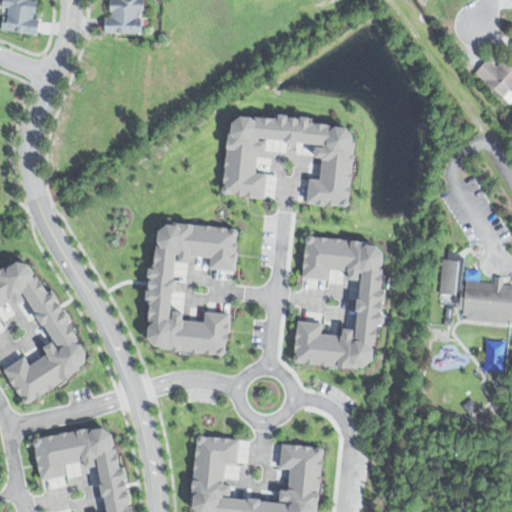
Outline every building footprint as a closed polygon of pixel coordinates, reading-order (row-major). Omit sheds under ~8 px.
[(6,0),(2,29),(41,34),(43,19),(37,18),(38,0),(6,0)] [(107,32),(145,33),(145,0),(112,0),(112,16),(107,16),(107,32)] [(511,76),(498,62),(492,68),(484,60),(471,73),(505,107),(511,100),(511,76)] [(346,206),(353,123),(227,112),(220,193),(260,196),(262,172),(253,171),(254,157),(262,158),(264,138),(317,143),(314,178),(304,177),(302,202),(346,206)] [(235,226),(156,219),(146,346),(223,352),(226,311),(202,309),(201,318),(183,317),(184,309),(171,308),(175,264),(231,268),(235,226)] [(293,359),(377,364),(386,239),(304,233),(301,274),(325,275),(326,265),(349,267),(348,275),(360,276),(356,325),(343,324),(342,331),(320,329),(321,318),(296,317),(293,359)] [(0,267),(0,305),(6,302),(9,306),(23,297),(51,338),(42,344),(47,351),(28,363),(24,357),(5,369),(27,402),(94,357),(47,287),(41,291),(18,256),(0,267)] [(453,292),(458,258),(441,256),(436,289),(453,292)] [(462,317),(511,322),(511,284),(505,283),(505,282),(467,277),(462,317)] [(132,511),(123,466),(118,467),(109,424),(28,440),(36,482),(62,477),(60,468),(97,461),(107,511),(132,511)] [(316,511),(322,445),(280,442),(278,468),(288,468),(287,487),(281,487),(280,499),(232,496),(233,482),(223,481),(224,462),(235,463),(237,437),(196,434),(190,511),(316,511)]
